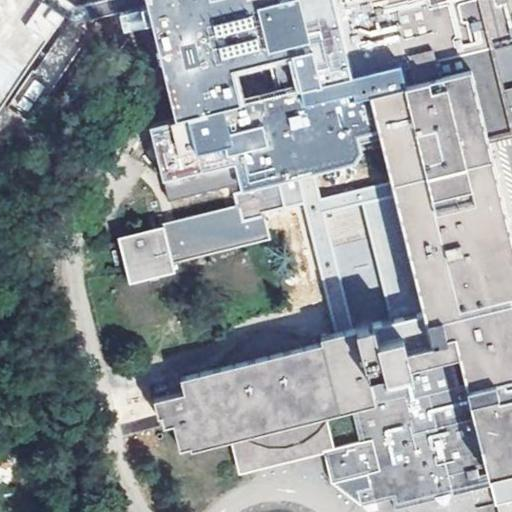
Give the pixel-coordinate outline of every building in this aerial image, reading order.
[(0,0),(0,104),(3,100),(59,26),(74,7),(77,2),(74,0),(0,0)] [(146,0),(105,0),(74,7),(59,26),(148,8),(146,0)] [(146,0),(148,8),(177,113),(196,109),(194,98),(226,91),(231,113),(343,87),(342,83),(352,81),(346,55),(332,0),(146,0)] [(511,0),(332,0),(346,55),(352,81),(342,83),(343,87),(231,113),(226,91),(194,98),(196,109),(177,113),(156,118),(174,195),(379,149),(389,185),(346,194),(349,207),(392,197),(428,345),(401,352),(398,337),(373,343),(369,326),(316,339),(318,348),(313,348),(305,341),(294,335),(280,331),(273,330),(255,333),(250,334),(240,340),(230,348),(223,357),(217,368),(177,378),(180,388),(150,396),(154,413),(168,410),(177,445),(228,433),(234,431),(236,434),(238,437),(242,440),(245,442),(250,445),(256,446),(264,445),(265,456),(275,453),(284,450),(285,445),(292,444),(303,440),(313,434),(320,426),(325,419),(327,408),(347,403),(356,439),(332,445),(322,448),(322,449),(330,480),(364,471),(368,485),(357,488),(361,503),(392,496),(396,509),(511,480),(511,503),(496,507),(497,511),(511,511),(511,247),(485,143),(511,136),(499,84),(511,80),(511,0)] [(167,218),(168,220),(176,257),(272,238),(268,219),(248,223),(244,202),(167,218)] [(168,220),(122,230),(134,275),(178,265),(176,257),(168,220)] [(236,434),(234,431),(228,433),(237,470),(322,449),(322,448),(332,445),(325,419),(320,426),(313,434),(303,440),(292,444),(285,445),(284,450),(275,453),(265,456),(264,445),(256,446),(250,445),(245,442),(242,440),(238,437),(236,434)]
